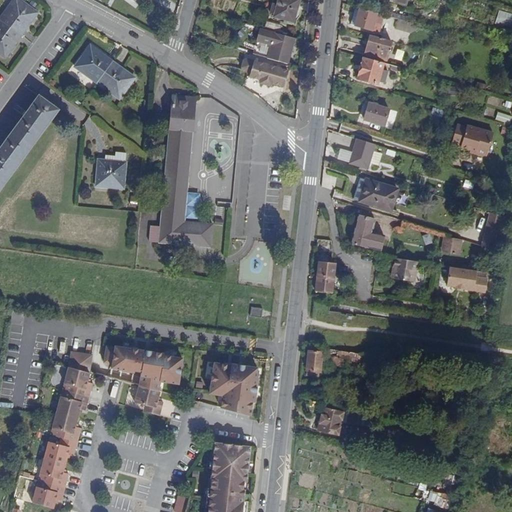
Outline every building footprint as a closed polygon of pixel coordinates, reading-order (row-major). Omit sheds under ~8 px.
[(17,0),(14,0),(0,19),(0,54),(4,58),(37,14),(17,0)] [(293,23),(295,15),(299,0),(278,0),(277,6),(272,5),(271,9),(270,14),(274,15),(274,17),(293,23)] [(359,8),(355,7),(350,25),(354,26),(359,8)] [(381,25),(383,16),(359,8),(354,26),(372,31),(378,33),(381,25)] [(264,29),(275,33),(280,34),(282,27),(266,23),(264,29)] [(295,39),(260,30),(257,42),(272,46),(269,59),(287,65),(295,39)] [(391,42),(370,36),(364,55),(386,61),(391,42)] [(75,67),(119,100),(134,78),(90,46),(75,67)] [(396,60),(403,59),(401,49),(394,50),(396,60)] [(383,63),(363,58),(357,80),(377,85),(378,82),(381,70),(383,63)] [(246,59),(243,61),(240,71),(250,73),(249,77),(261,81),(260,83),(270,87),(271,84),(283,87),(288,71),(246,59)] [(381,70),(378,82),(384,83),(387,72),(381,70)] [(38,97),(0,149),(0,188),(57,111),(38,97)] [(184,222),(185,205),(181,204),(182,196),(186,197),(194,104),(181,102),(181,97),(173,97),(161,229),(160,242),(182,244),(210,247),(212,225),(184,222)] [(372,105),(365,103),(361,118),(384,125),(388,110),(377,106),(377,104),(372,103),(372,105)] [(431,117),(438,119),(441,109),(433,107),(431,117)] [(507,122),(509,115),(497,112),(496,120),(507,122)] [(461,147),(471,150),(475,152),(477,155),(484,157),(487,155),(493,133),(467,126),(466,128),(457,125),(452,143),(461,146),(461,147)] [(374,145),(356,139),(349,163),(361,167),(360,169),(366,171),(374,145)] [(98,161),(95,187),(123,190),(126,164),(124,163),(124,155),(114,154),(113,158),(104,158),(104,161),(98,161)] [(397,189),(359,178),(352,199),(391,211),(397,189)] [(490,212),(481,246),(496,251),(501,237),(502,237),(506,217),(490,212)] [(374,219),(358,215),(351,244),(367,248),(367,246),(381,249),(384,236),(370,233),(374,219)] [(234,237),(245,238),(248,219),(237,217),(234,237)] [(445,253),(448,238),(443,237),(440,252),(445,253)] [(456,239),(448,238),(445,253),(453,255),(456,239)] [(331,240),(317,239),(316,249),(320,250),(331,252),(331,240)] [(462,240),(456,239),(453,255),(459,255),(462,240)] [(316,252),(314,275),(317,275),(316,291),(331,293),(333,277),(330,276),(330,271),(331,265),(332,255),(320,253),(316,252)] [(418,263),(395,259),(392,279),(415,283),(418,263)] [(477,279),(478,272),(450,268),(447,287),(456,288),(456,289),(457,289),(465,291),(487,294),(489,280),(477,279)] [(253,308),(251,316),(260,317),(262,309),(253,308)] [(118,369),(125,348),(111,346),(111,348),(103,347),(101,362),(110,363),(109,368),(118,369)] [(160,355),(160,353),(125,348),(118,369),(119,369),(118,370),(139,372),(137,385),(156,390),(157,380),(176,382),(179,357),(160,355)] [(350,352),(322,348),(321,352),(310,350),(309,358),(305,357),(304,363),(309,364),(307,375),(317,377),(320,363),(347,368),(350,352)] [(88,371),(90,353),(69,351),(68,366),(88,371)] [(227,366),(210,363),(207,392),(220,393),(218,407),(249,415),(250,401),(253,401),(255,376),(254,376),(255,367),(228,364),(227,366)] [(68,366),(62,390),(82,395),(87,397),(91,383),(88,382),(85,381),(86,378),(88,371),(68,366)] [(155,400),(158,390),(156,390),(137,385),(133,402),(143,405),(159,409),(161,401),(158,400),(155,400)] [(82,395),(62,390),(56,413),(76,418),(77,412),(78,409),(81,410),(84,410),(87,397),(82,395)] [(157,415),(159,409),(143,404),(141,411),(157,415)] [(343,413),(322,409),(318,431),(339,435),(343,413)] [(76,418),(56,413),(50,436),(60,438),(75,443),(79,428),(76,428),(73,427),(74,424),(76,418)] [(60,438),(58,445),(74,449),(75,443),(60,438)] [(248,445),(213,442),(209,477),(210,477),(206,511),(236,511),(237,509),(241,509),(243,489),(242,489),(242,481),(245,481),(248,445)] [(48,443),(44,458),(64,464),(65,458),(66,455),(68,456),(72,457),(74,449),(48,443)] [(64,464),(44,458),(38,481),(58,486),(63,488),(67,474),(64,474),(61,473),(62,470),(64,464)] [(58,486),(38,481),(32,504),(51,509),(53,503),(54,500),(57,501),(60,501),(63,488),(58,486)] [(174,511),(183,511),(187,492),(178,490),(174,511)] [(430,491),(428,501),(439,503),(440,493),(430,491)] [(21,509),(23,500),(17,499),(15,508),(21,509)]
